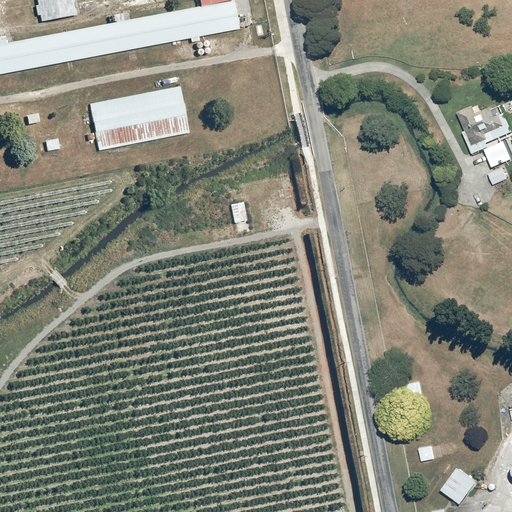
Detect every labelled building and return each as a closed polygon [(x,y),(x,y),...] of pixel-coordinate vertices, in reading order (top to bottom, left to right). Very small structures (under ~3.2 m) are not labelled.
[(189,0),(190,1),(0,36),(0,66),(228,23),(223,0),(189,0)] [(65,0),(28,0),(31,16),(68,10),(65,0)] [(171,82),(80,99),(89,147),(180,129),(171,82)] [(466,131),(462,133),(471,155),(488,148),(486,144),(511,132),(511,130),(504,114),(494,118),(490,108),(476,115),(472,107),(458,113),(466,131)] [(38,112),(26,114),(28,124),(40,122),(38,112)] [(60,148),(58,138),(46,140),(48,150),(60,148)] [(420,379),(407,383),(411,398),(424,395),(420,379)] [(435,458),(433,445),(419,447),(421,461),(435,458)] [(475,480),(457,467),(440,489),(459,503),(475,480)]
